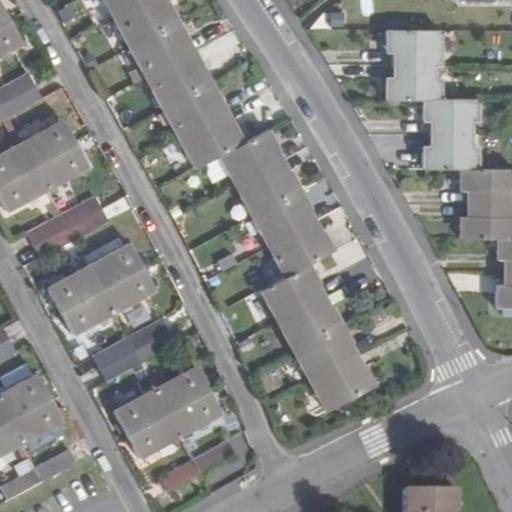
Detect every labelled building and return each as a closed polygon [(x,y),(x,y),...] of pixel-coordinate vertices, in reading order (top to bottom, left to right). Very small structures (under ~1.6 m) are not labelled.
[(101,0),(105,8),(108,6),(115,19),(149,0),(101,0)] [(163,4),(160,0),(149,0),(115,19),(118,26),(116,28),(127,50),(178,23),(166,2),(163,4)] [(0,24),(8,21),(0,6),(0,24)] [(0,52),(19,42),(8,21),(0,24),(0,52)] [(126,73),(132,85),(146,77),(190,54),(184,43),(188,40),(178,23),(127,50),(137,67),(126,73)] [(385,54),(393,54),(392,65),(433,66),(433,54),(440,54),(440,31),(385,30),(385,54)] [(92,64),(84,51),(78,54),(85,68),(92,64)] [(195,64),(190,54),(146,77),(152,89),(149,90),(160,110),(210,83),(199,63),(195,64)] [(385,78),(385,100),(422,101),(426,101),(426,99),(440,99),(440,77),(433,78),(433,66),(392,65),(393,78),(385,78)] [(0,87),(0,102),(33,85),(27,73),(0,87)] [(216,104),(220,101),(210,83),(160,110),(170,128),(173,126),(179,138),(222,114),(216,104)] [(33,85),(0,102),(0,105),(6,118),(41,99),(33,85)] [(422,122),(430,122),(430,135),(471,135),(471,124),(478,124),(477,100),(440,99),(426,99),(426,101),(422,101),(422,122)] [(181,150),(192,171),(218,157),(243,143),(232,123),(228,125),(222,114),(179,138),(184,148),(181,150)] [(75,144),(62,120),(20,143),(33,167),(75,144)] [(231,176),(237,186),(279,163),(274,151),(278,149),(267,130),(243,143),(218,157),(228,177),(231,176)] [(478,147),(471,146),(471,135),(430,135),(430,146),(422,146),(422,169),(460,170),(477,169),(478,147)] [(0,153),(0,184),(33,167),(20,143),(0,153)] [(45,189),(86,166),(75,144),(33,167),(45,189)] [(242,196),(240,198),(250,217),(300,191),(290,172),(286,174),(279,163),(237,186),(242,196)] [(0,184),(0,205),(3,211),(45,189),(33,167),(0,184)] [(459,192),(467,192),(467,204),(508,204),(508,193),(511,192),(511,168),(477,169),(460,170),(459,192)] [(56,203),(74,196),(68,182),(50,190),(56,203)] [(310,209),(300,191),(250,217),(261,236),(263,235),(269,246),(312,223),(306,212),(310,209)] [(100,209),(93,197),(58,215),(65,228),(100,209)] [(511,217),(508,217),(508,204),(467,204),(467,216),(459,216),(458,239),(497,239),(500,239),(500,238),(511,238),(511,217)] [(73,241),(108,222),(100,209),(65,228),(73,241)] [(58,215),(24,232),(31,246),(65,228),(58,215)] [(272,258),(283,278),(309,264),(333,252),(322,231),(318,233),(312,223),(269,246),(274,255),(272,258)] [(38,259),(73,241),(65,228),(31,246),(38,259)] [(511,238),(500,238),(500,239),(497,239),(496,260),(504,261),(504,273),(511,273),(511,238)] [(87,266),(99,290),(140,268),(127,245),(87,266)] [(271,310),(278,321),(322,298),(315,286),(319,284),(309,264),(283,278),(257,292),(269,312),(271,310)] [(45,289),(57,312),(99,290),(87,266),(45,289)] [(140,268),(99,290),(112,313),(152,290),(140,268)] [(511,273),(504,273),(504,285),(496,285),(496,308),(511,308),(511,273)] [(112,313),(99,290),(57,312),(70,335),(112,313)] [(280,333),(291,354),(342,326),(331,306),(327,307),(322,298),(278,321),(283,332),(280,333)] [(167,333),(159,320),(125,338),(133,352),(167,333)] [(0,344),(9,340),(1,326),(0,326),(0,344)] [(348,346),(352,345),(342,326),(291,354),(301,372),(304,371),(310,381),(353,356),(348,346)] [(139,364),(174,346),(167,333),(133,352),(139,364)] [(125,338),(91,357),(99,371),(133,352),(125,338)] [(9,340),(0,344),(0,361),(16,353),(9,340)] [(135,378),(144,373),(139,364),(133,352),(99,371),(105,382),(130,369),(135,378)] [(363,365),(359,368),(353,356),(310,381),(315,391),(312,393),(324,414),(375,385),(363,365)] [(153,390),(165,413),(206,391),(193,369),(153,390)] [(0,394),(0,411),(5,421),(49,398),(36,375),(0,394)] [(123,435),(165,413),(153,390),(111,413),(123,435)] [(177,436),(217,414),(206,391),(165,413),(177,436)] [(49,398),(5,421),(17,443),(61,421),(49,398)] [(177,436),(165,413),(123,435),(135,458),(177,436)] [(0,451),(17,443),(5,421),(0,424),(0,451)] [(226,443),(191,461),(200,476),(234,458),(226,443)] [(32,469),(39,483),(74,463),(67,451),(32,469)] [(0,490),(6,502),(39,483),(32,469),(26,458),(12,466),(18,476),(0,486),(0,490)] [(200,476),(191,461),(157,479),(165,494),(200,476)] [(456,511),(456,489),(403,489),(402,511),(456,511)]
